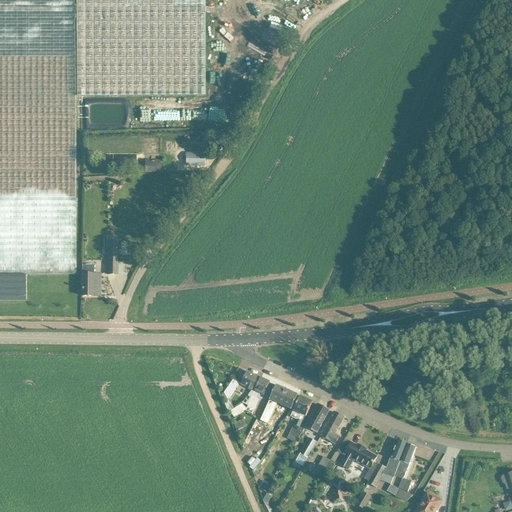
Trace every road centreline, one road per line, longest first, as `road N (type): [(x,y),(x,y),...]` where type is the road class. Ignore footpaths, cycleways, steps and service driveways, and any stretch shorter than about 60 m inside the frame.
road 1 (unclassified): [(119,339),(127,292),(143,264),(225,164),(311,23),(343,0)]
road 2 (residential): [(239,339),(243,352),(402,427),(511,449)]
road 3 (track): [(253,511),(193,365),(193,340)]
road 4 (tertiary): [(239,339),(367,325)]
road 5 (tertiary): [(119,339),(239,339)]
